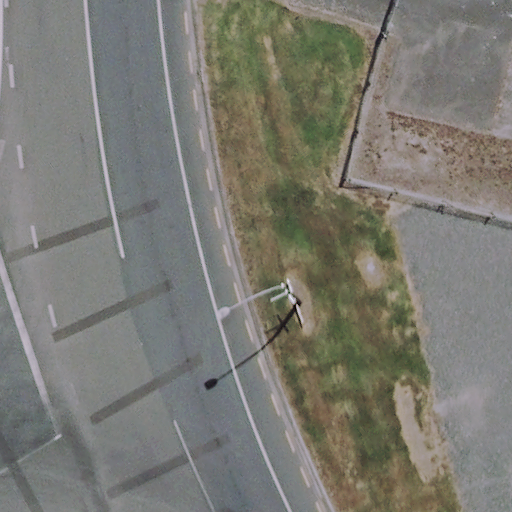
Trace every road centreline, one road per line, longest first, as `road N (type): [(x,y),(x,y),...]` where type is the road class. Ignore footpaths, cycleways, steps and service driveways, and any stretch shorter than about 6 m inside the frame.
road 1 (unclassified): [(83,0),(85,67),(141,376)]
road 2 (unclassified): [(141,376),(0,470)]
road 3 (unclassified): [(141,376),(204,511)]
